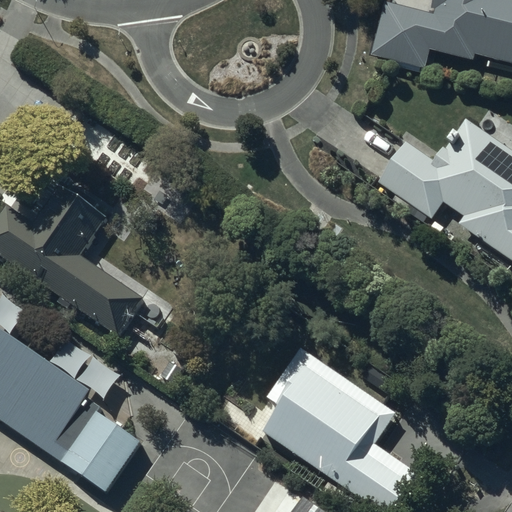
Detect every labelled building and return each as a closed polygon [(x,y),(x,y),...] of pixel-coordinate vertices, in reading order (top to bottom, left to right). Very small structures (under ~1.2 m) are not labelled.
[(477,66),(479,60),(511,68),(511,0),(439,0),(436,17),(391,6),(377,61),(429,74),(434,56),(477,66)] [(436,222),(437,220),(447,207),(468,222),(463,229),(511,259),(511,152),(469,126),(450,155),(445,152),(437,164),(408,145),(381,187),(436,222)] [(9,207),(0,221),(0,252),(128,339),(153,301),(88,257),(99,240),(53,209),(40,228),(9,207)] [(0,345),(0,429),(104,500),(144,442),(0,345)] [(401,420),(304,351),(269,401),(284,412),(268,434),(377,511),(399,511),(422,480),(380,450),(401,420)] [(196,511),(222,475),(181,447),(148,497),(170,511),(196,511)]
